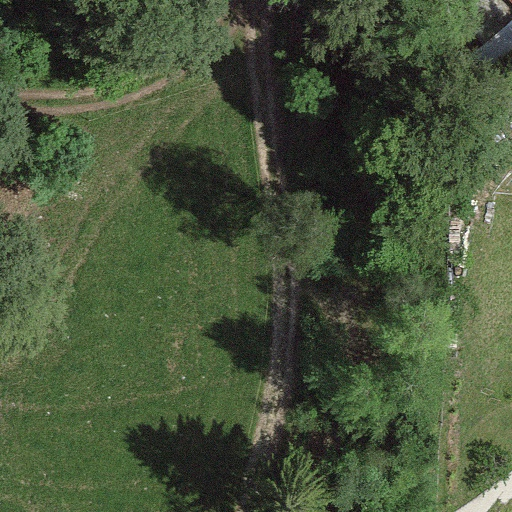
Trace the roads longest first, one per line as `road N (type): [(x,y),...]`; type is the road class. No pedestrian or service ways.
road 1 (track): [(262,0),(282,271),(233,511)]
road 2 (track): [(0,98),(116,109),(260,0)]
road 3 (track): [(328,511),(326,306),(282,271)]
